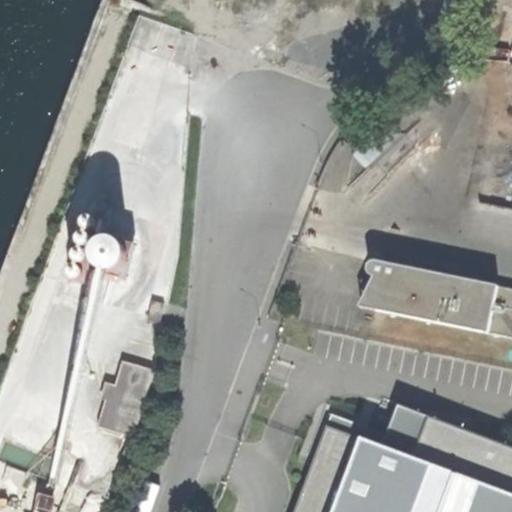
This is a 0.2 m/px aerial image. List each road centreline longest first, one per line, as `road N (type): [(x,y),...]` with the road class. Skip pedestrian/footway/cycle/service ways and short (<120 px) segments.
road 1 (unclassified): [(168,511),(296,165),(315,133),(394,64),(449,0)]
road 2 (unknown): [(0,398),(100,161),(193,0)]
road 3 (unknown): [(266,244),(511,252)]
road 4 (unknown): [(277,511),(271,473),(252,454),(199,430)]
